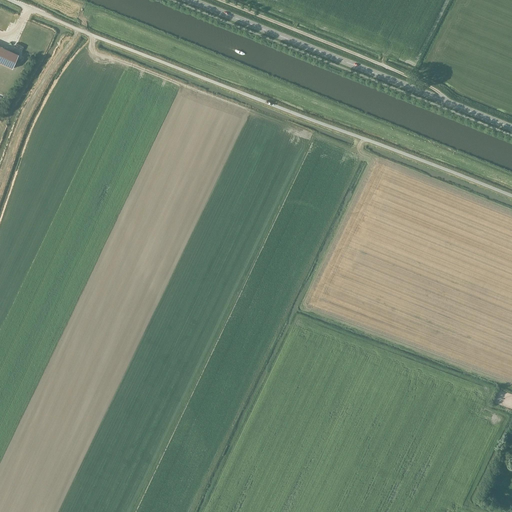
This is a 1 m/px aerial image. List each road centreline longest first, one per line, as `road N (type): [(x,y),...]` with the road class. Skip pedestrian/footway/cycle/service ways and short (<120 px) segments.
road 1 (unclassified): [(511,196),(8,0)]
road 2 (primary): [(511,128),(191,0)]
road 3 (track): [(450,104),(384,66),(219,0)]
road 4 (track): [(0,187),(24,116),(87,16)]
